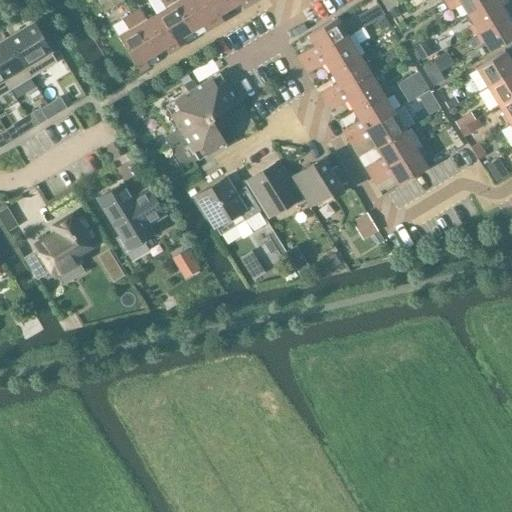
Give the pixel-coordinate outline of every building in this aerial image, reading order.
[(160,0),(165,8),(154,14),(176,49),(185,43),(181,37),(190,31),(172,0),(160,0)] [(172,0),(190,31),(201,24),(205,31),(212,26),(196,0),(172,0)] [(196,0),(212,26),(222,20),(218,14),(228,8),(222,0),(196,0)] [(222,0),(228,8),(238,1),(242,8),(250,3),(248,0),(222,0)] [(396,0),(381,0),(387,9),(397,0),(396,0)] [(446,0),(444,1),(447,6),(450,10),(460,4),(466,13),(488,0),(446,0)] [(462,30),(467,38),(506,15),(500,5),(506,1),(505,0),(488,0),(466,13),(472,23),(462,30)] [(377,3),(366,10),(373,21),(383,14),(377,3)] [(395,8),(389,12),(393,20),(400,16),(395,8)] [(138,9),(130,14),(154,53),(164,47),(168,53),(176,49),(154,14),(145,20),(138,9)] [(154,53),(130,14),(121,19),(128,30),(117,37),(138,71),(148,65),(144,59),(154,53)] [(511,24),(506,15),(467,38),(472,47),(482,41),(489,51),(511,37),(511,24)] [(383,16),(374,21),(381,31),(390,26),(383,16)] [(296,55),(302,63),(314,56),(347,35),(336,17),(307,34),(313,44),(296,55)] [(32,22),(8,37),(31,76),(56,62),(32,22)] [(415,34),(406,39),(412,48),(413,47),(420,42),(415,34)] [(324,62),(330,72),(359,54),(347,35),(314,56),(302,63),(307,72),(324,62)] [(31,76),(8,37),(0,41),(0,70),(11,89),(31,76)] [(420,42),(413,47),(420,59),(421,60),(432,54),(424,40),(420,42)] [(396,47),(383,53),(387,61),(400,54),(396,47)] [(475,68),(486,86),(511,69),(511,57),(510,59),(504,50),(474,67),(475,68)] [(319,92),(324,100),(369,72),(359,54),(330,72),(336,82),(319,92)] [(433,62),(423,68),(432,84),(434,87),(445,80),(440,73),(433,62)] [(511,69),(486,86),(498,106),(511,96),(511,69)] [(0,70),(0,95),(11,89),(0,70)] [(165,105),(178,127),(164,136),(170,146),(184,137),(198,159),(224,143),(227,147),(236,141),(225,124),(224,125),(216,112),(236,99),(219,72),(197,85),(192,78),(183,84),(188,91),(165,105)] [(346,99),(352,109),(381,91),(369,72),(324,100),(330,109),(346,99)] [(418,72),(404,80),(415,98),(417,97),(429,90),(418,72)] [(342,130),(347,138),(360,130),(392,109),(381,91),(352,109),(358,119),(342,130)] [(454,96),(444,102),(448,108),(457,102),(454,96)] [(511,96),(498,106),(509,124),(511,122),(511,96)] [(59,97),(48,104),(54,115),(66,108),(59,97)] [(434,99),(423,106),(427,113),(428,115),(440,108),(439,106),(434,99)] [(48,104),(39,109),(46,120),(54,115),(48,104)] [(369,136),(375,147),(404,129),(392,109),(360,130),(347,138),(352,147),(369,136)] [(462,116),(454,121),(459,129),(466,125),(462,116)] [(466,125),(459,129),(463,136),(476,128),(472,121),(466,125)] [(12,125),(5,130),(12,140),(19,136),(12,125)] [(364,167),(369,175),(414,147),(404,129),(375,147),(381,157),(364,167)] [(5,130),(0,132),(0,147),(12,140),(5,130)] [(479,143),(471,148),(478,161),(486,156),(479,143)] [(414,147),(369,175),(375,184),(392,174),(398,184),(427,167),(414,147)] [(291,176),(296,185),(305,199),(308,205),(330,192),(332,197),(343,190),(340,186),(330,170),(322,157),(291,176)] [(498,158),(486,165),(490,173),(502,165),(498,158)] [(305,199),(296,185),(292,188),(275,161),(248,178),(272,215),(296,200),(298,203),(305,199)] [(337,165),(330,170),(340,186),(347,182),(337,165)] [(200,192),(195,195),(214,226),(215,225),(220,233),(234,225),(231,220),(229,217),(239,210),(244,219),(249,216),(257,211),(260,209),(244,185),(234,191),(224,177),(210,186),(200,192)] [(147,225),(164,215),(147,188),(131,198),(122,183),(96,199),(119,236),(116,238),(125,254),(144,242),(142,239),(152,233),(147,225)] [(17,225),(6,208),(0,211),(0,216),(8,230),(17,225)] [(23,257),(36,279),(51,270),(54,276),(79,261),(75,254),(96,241),(77,210),(54,225),(58,232),(36,245),(38,248),(23,257)] [(367,214),(356,221),(366,237),(377,229),(367,214)] [(108,250),(97,256),(113,281),(123,274),(108,250)] [(186,250),(173,257),(177,264),(190,256),(186,250)] [(342,261),(336,250),(326,256),(333,266),(342,261)] [(296,277),(289,266),(281,271),(288,282),(296,277)]
